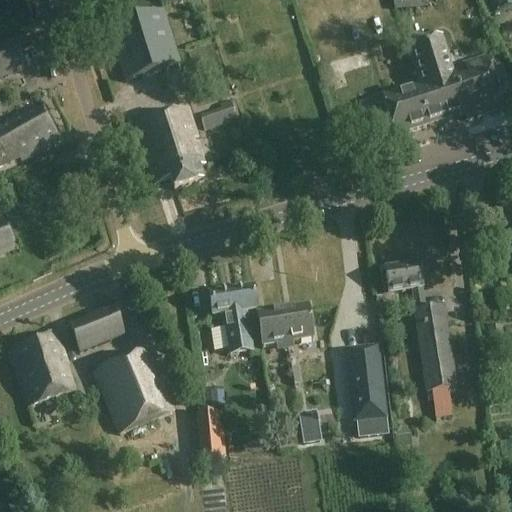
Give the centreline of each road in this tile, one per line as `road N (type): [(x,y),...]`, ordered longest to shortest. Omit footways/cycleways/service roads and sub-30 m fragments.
road 1 (tertiary): [(511,152),(133,261)]
road 2 (residential): [(133,261),(54,0)]
road 3 (tertiary): [(133,261),(0,318)]
